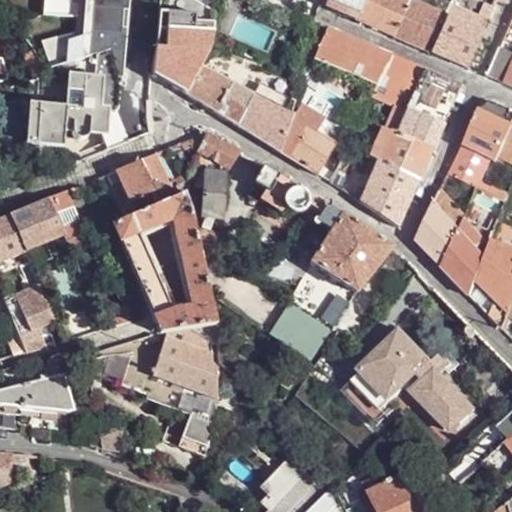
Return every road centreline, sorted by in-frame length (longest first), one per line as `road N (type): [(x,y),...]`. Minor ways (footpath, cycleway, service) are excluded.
road 1 (residential): [(149,87),(399,244)]
road 2 (residential): [(239,511),(101,459),(0,440)]
road 3 (residential): [(470,83),(399,244)]
road 4 (residential): [(470,83),(320,14)]
road 5 (residential): [(399,244),(511,352)]
